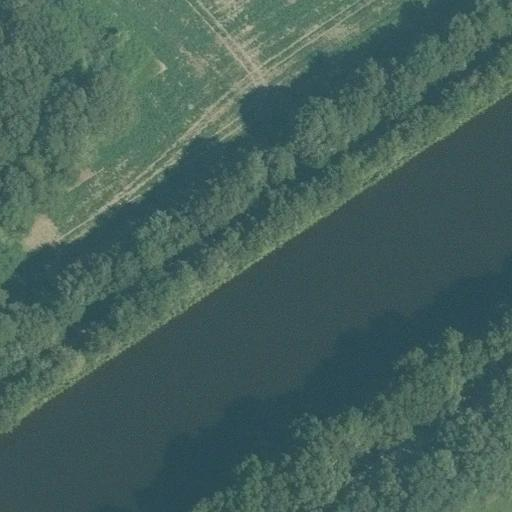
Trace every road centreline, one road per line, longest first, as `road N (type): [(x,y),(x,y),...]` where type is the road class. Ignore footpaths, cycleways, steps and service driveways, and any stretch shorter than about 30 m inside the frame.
road 1 (track): [(0,390),(511,46)]
road 2 (track): [(303,511),(511,372)]
